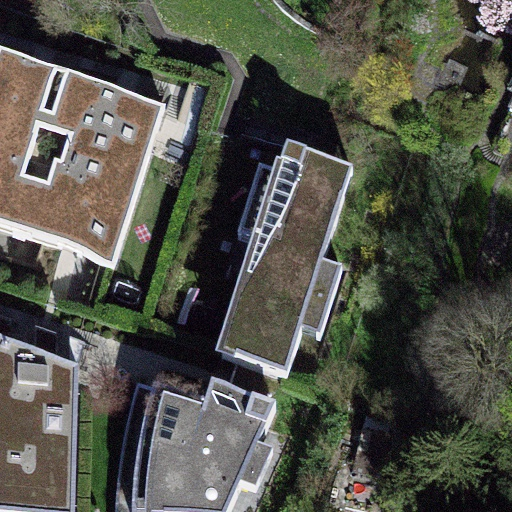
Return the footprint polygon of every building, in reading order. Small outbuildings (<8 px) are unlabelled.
[(166,127),(9,70),(0,95),(0,164),(135,214),(166,127)] [(371,187),(295,162),(227,361),(303,387),(371,187)] [(31,350),(0,340),(0,420),(13,383),(31,350)] [(77,511),(82,365),(31,350),(13,383),(0,420),(0,511),(77,511)] [(154,448),(142,511),(231,511),(237,488),(258,493),(268,452),(257,450),(268,404),(206,388),(200,411),(148,398),(137,444),(154,448)]
